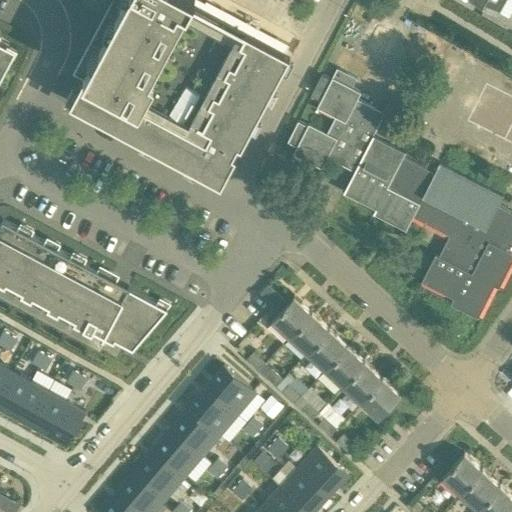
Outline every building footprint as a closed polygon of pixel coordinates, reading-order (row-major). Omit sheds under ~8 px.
[(124,0),(72,98),(224,179),(237,154),(231,151),(236,142),(242,145),(284,65),(186,12),(192,0),(124,0)] [(504,0),(476,0),(498,12),(504,0)] [(0,79),(18,47),(0,37),(3,33),(0,31),(0,79)] [(322,74),(312,94),(321,98),(317,105),(335,115),(326,133),(308,124),(306,126),(297,121),(287,140),(297,145),(293,152),(322,166),(327,156),(354,170),(343,191),(377,208),(374,213),(406,229),(413,215),(450,234),(439,254),(436,253),(422,281),(453,297),(450,303),(478,317),(494,285),(499,287),(511,261),(511,251),(506,249),(511,237),(511,210),(498,203),(503,194),(439,162),(434,172),(403,156),(406,151),(373,134),(384,112),(357,98),(361,91),(351,87),(356,77),(336,67),(331,79),(322,74)] [(168,307),(158,301),(129,286),(126,291),(87,269),(90,264),(82,261),(80,265),(69,260),(72,255),(56,246),(53,251),(42,245),(45,241),(30,232),(27,237),(16,231),(19,226),(3,218),(0,223),(0,279),(6,282),(7,279),(23,288),(21,290),(32,296),(34,293),(49,302),(48,305),(59,310),(60,308),(76,316),(74,319),(93,329),(94,326),(105,331),(103,334),(114,340),(116,337),(133,347),(168,307)] [(273,283),(265,288),(279,306),(286,300),(273,283)] [(291,336),(313,312),(295,295),(273,320),(291,336)] [(313,312),(291,336),(308,352),(331,328),(313,312)] [(348,344),(331,328),(308,352),(326,369),(348,344)] [(3,331),(0,335),(0,342),(4,345),(10,334),(3,331)] [(10,334),(4,345),(11,349),(17,338),(10,334)] [(348,344),(326,369),(344,385),(366,361),(348,344)] [(38,350),(32,360),(39,364),(45,354),(38,350)] [(258,370),(265,362),(253,351),(246,359),(258,370)] [(45,354),(39,364),(46,368),(52,358),(45,354)] [(366,361),(344,385),(361,401),(383,377),(366,361)] [(0,362),(0,393),(13,370),(0,362)] [(256,391),(224,364),(206,385),(237,412),(256,391)] [(270,367),(264,375),(276,386),(283,378),(270,367)] [(13,370),(0,393),(0,403),(14,411),(31,380),(13,370)] [(73,370),(67,380),(74,384),(80,374),(73,370)] [(80,374),(74,384),(81,388),(87,377),(80,374)] [(401,393),(383,377),(361,401),(379,418),(401,393)] [(31,380),(14,411),(32,421),(49,389),(31,380)] [(282,391),(294,402),(301,395),(288,384),(282,391)] [(237,412),(206,385),(188,406),(220,433),(237,412)] [(49,389),(32,421),(49,430),(67,399),(49,389)] [(262,403),(274,414),(285,402),(273,391),(262,403)] [(67,399),(49,430),(67,440),(84,409),(67,399)] [(299,407),(311,418),(318,411),(306,400),(299,407)] [(329,400),(322,408),(338,422),(346,414),(329,400)] [(220,433),(188,406),(171,427),(202,453),(220,433)] [(263,423),(254,415),(248,421),(258,429),(263,423)] [(318,424),(330,435),(337,428),(324,416),(318,424)] [(258,429),(248,421),(243,428),(252,435),(258,429)] [(184,474),(202,453),(171,427),(153,447),(184,474)] [(348,451),(355,444),(343,433),(336,441),(348,451)] [(288,444),(278,436),(273,442),(282,450),(288,444)] [(277,456),(282,450),(273,442),(268,449),(277,456)] [(348,473),(318,445),(299,466),(329,494),(348,473)] [(184,474),(153,447),(135,468),(167,495),(184,474)] [(269,457),(262,450),(254,460),(261,466),(269,457)] [(461,493),(483,469),(465,452),(443,476),(461,493)] [(228,465),(218,457),(213,463),(222,471),(228,465)] [(217,477),(222,471),(213,463),(208,469),(217,477)] [(312,511),(329,494),(299,466),(280,486),(308,511),(312,511)] [(152,511),(167,495),(135,468),(118,489),(144,511),(152,511)] [(500,485),(483,469),(461,493),(478,509),(500,485)] [(252,486),(243,478),(238,484),(247,492),(252,486)] [(247,492),(238,484),(232,490),(242,498),(247,492)] [(507,511),(511,507),(511,495),(500,485),(478,509),(481,511),(507,511)] [(268,511),(308,511),(280,486),(262,506),(268,511)] [(144,511),(118,489),(99,510),(101,511),(144,511)] [(187,511),(192,506),(183,498),(178,504),(186,511),(187,511)]
